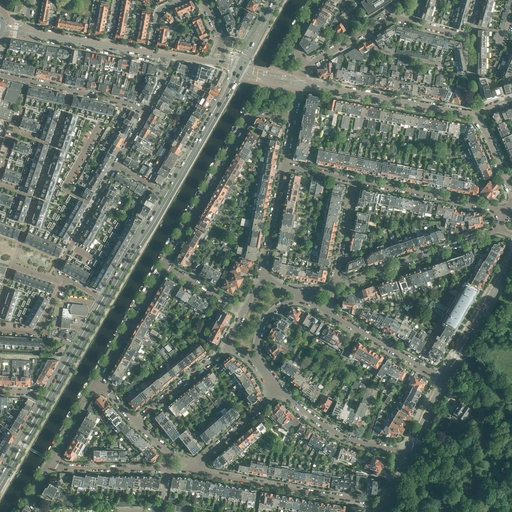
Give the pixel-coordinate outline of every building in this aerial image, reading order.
[(250,0),(246,8),(255,13),(259,4),(252,0),(251,0),(250,0)] [(332,0),(324,0),(323,2),(334,8),(335,6),(337,3),(332,0)] [(364,0),(360,3),(369,16),(391,2),(390,0),(364,0)] [(192,1),(187,3),(191,10),(192,13),(194,12),(193,9),(194,9),(195,8),(192,1)] [(323,2),(320,8),(331,13),(332,11),(334,8),(323,2)] [(187,3),(182,5),(186,13),(186,14),(187,15),(188,17),(189,16),(187,12),(190,10),(191,10),(187,3)] [(229,3),(218,7),(218,8),(219,7),(219,9),(219,10),(220,12),(221,12),(229,8),(228,6),(230,5),(229,3)] [(178,8),(177,8),(181,15),(186,13),(182,5),(178,8)] [(455,11),(457,12),(466,15),(467,9),(458,7),(457,6),(455,11)] [(177,7),(173,9),(176,17),(177,16),(179,16),(181,20),(183,20),(181,15),(177,8),(178,8),(177,7)] [(229,8),(221,12),(221,13),(221,14),(221,15),(222,15),(223,17),(231,14),(234,12),(232,7),(229,8)] [(335,23),(333,26),(354,10),(351,7),(350,8),(348,9),(345,12),(343,13),(338,18),(335,23)] [(320,8),(317,13),(328,19),(329,16),(331,14),(331,13),(320,8)] [(482,10),(481,15),(491,18),(493,13),(491,12),(482,10)] [(247,11),(245,16),(252,20),(253,19),(254,18),(255,17),(254,16),(255,15),(247,11)] [(454,17),(456,17),(464,20),(466,15),(457,12),(455,11),(454,17)] [(231,14),(223,17),(223,18),(224,21),(225,20),(226,22),(225,23),(234,19),(237,17),(235,12),(231,14)] [(317,13),(314,18),(325,25),(326,22),(328,19),(317,13)] [(353,13),(351,15),(357,23),(359,21),(353,13)] [(433,17),(431,16),(423,13),(421,18),(432,22),(433,17)] [(163,17),(169,23),(171,24),(173,22),(171,20),(172,19),(166,14),(163,17)] [(481,15),(479,20),(490,23),(491,18),(481,15)] [(245,16),(242,21),(249,25),(250,23),(251,23),(252,22),(252,21),(252,20),(245,16)] [(193,23),(191,24),(185,27),(186,28),(189,27),(192,25),(193,25),(201,21),(199,17),(195,18),(191,20),(193,23)] [(314,18),(311,23),(312,24),(311,24),(320,29),(321,30),(325,25),(314,18)] [(234,19),(225,23),(225,24),(227,28),(233,25),(234,26),(235,25),(234,23),(235,22),(234,19)] [(479,20),(478,25),(486,28),(488,28),(490,23),(479,20)] [(201,21),(193,25),(196,30),(203,26),(201,21)] [(239,27),(241,28),(241,27),(247,31),(250,27),(250,26),(249,25),(242,21),(239,25),(240,25),(239,27)] [(311,23),(308,29),(318,35),(325,39),(327,36),(319,32),(321,30),(320,29),(311,24),(312,24),(311,23)] [(337,27),(334,29),(337,34),(340,32),(341,33),(346,31),(341,23),(336,26),(337,27)] [(233,25),(227,28),(227,29),(226,29),(230,36),(237,38),(237,30),(236,30),(234,26),(233,25)] [(393,25),(385,30),(386,32),(389,37),(390,38),(389,38),(390,38),(390,37),(394,34),(393,25)] [(393,25),(394,34),(400,35),(400,36),(402,28),(393,25)] [(203,26),(196,30),(198,35),(205,31),(203,26)] [(237,30),(237,38),(243,39),(247,31),(241,27),(241,28),(239,31),(237,30)] [(308,29),(305,35),(315,40),(316,38),(324,42),(325,39),(318,35),(308,29)] [(410,41),(410,39),(413,30),(408,29),(405,38),(405,40),(410,41)] [(385,30),(380,33),(386,43),(391,40),(389,38),(390,38),(389,37),(386,32),(385,30)] [(205,31),(198,35),(200,39),(204,37),(208,35),(206,31),(205,31)] [(376,36),(373,37),(379,47),(381,46),(380,44),(385,41),(380,33),(375,35),(376,36)] [(303,38),(300,44),(303,48),(313,43),(314,40),(305,35),(303,38)] [(431,47),(436,48),(439,37),(434,36),(431,45),(431,47)] [(447,51),(447,49),(448,48),(447,48),(449,40),(444,38),(441,49),(447,51)] [(10,44),(9,49),(13,49),(13,51),(13,54),(15,55),(15,52),(16,50),(17,41),(15,40),(12,40),(11,44),(10,44)] [(447,49),(448,48),(453,49),(461,43),(449,40),(447,48),(448,48),(447,49)] [(204,41),(201,45),(208,49),(211,45),(206,43),(206,42),(204,41)] [(360,45),(361,46),(362,47),(365,52),(370,49),(370,48),(374,46),(371,41),(367,43),(366,42),(360,45)] [(303,48),(308,53),(319,47),(313,43),(303,48)] [(461,43),(453,49),(455,55),(454,55),(454,56),(455,55),(455,56),(463,54),(461,43)] [(39,45),(37,54),(43,55),(43,54),(45,55),(47,46),(42,45),(39,44),(39,45)] [(201,45),(199,48),(199,49),(206,53),(208,49),(201,45)] [(48,47),(46,56),(45,61),(47,62),(48,56),(52,57),(54,48),(53,48),(52,47),(50,47),(48,47)] [(357,47),(344,55),(345,56),(345,57),(348,56),(350,59),(362,61),(364,59),(364,57),(366,56),(364,52),(363,49),(362,50),(361,48),(359,50),(357,47)] [(511,47),(500,75),(506,95),(511,93),(511,47)] [(71,50),(71,51),(69,63),(76,64),(78,51),(71,50)] [(336,68),(334,79),(336,79),(336,80),(340,81),(340,80),(342,81),(342,82),(344,71),(345,69),(339,68),(340,65),(341,65),(342,58),(345,56),(344,55),(343,53),(337,57),(338,58),(337,64),(336,68)] [(369,75),(367,85),(370,86),(370,87),(372,87),(373,86),(374,86),(375,76),(376,74),(373,74),(375,64),(373,64),(374,59),(372,59),(371,64),(369,73),(369,75)] [(375,76),(374,86),(374,88),(376,88),(377,87),(380,88),(382,78),(384,67),(384,64),(385,62),(382,61),(381,65),(380,66),(379,75),(376,74),(375,76)] [(344,71),(342,82),(346,82),(346,81),(348,82),(351,70),(352,63),(348,62),(347,70),(345,69),(344,71)] [(365,65),(361,84),(363,85),(364,86),(366,86),(367,85),(369,75),(369,73),(367,73),(368,66),(367,66),(368,62),(365,62),(365,65)] [(37,69),(36,77),(37,77),(38,78),(39,77),(41,78),(44,65),(44,64),(41,63),(40,66),(41,67),(40,70),(39,69),(39,70),(37,69)] [(348,82),(351,82),(350,83),(354,84),(356,73),(357,71),(354,70),(355,64),(352,63),(351,70),(348,82)] [(148,64),(146,75),(145,77),(157,78),(157,72),(158,66),(148,64)] [(323,67),(324,69),(324,70),(318,70),(317,70),(316,71),(316,73),(317,74),(318,74),(318,77),(319,79),(322,78),(322,79),(325,78),(327,78),(327,79),(328,79),(329,80),(331,80),(332,79),(333,78),(334,79),(336,68),(333,64),(332,64),(326,64),(326,67),(323,67)] [(382,78),(380,88),(382,88),(383,89),(385,90),(386,89),(388,78),(388,77),(386,76),(387,67),(387,65),(384,64),(384,67),(382,78)] [(356,73),(354,84),(357,85),(359,84),(361,84),(365,65),(361,65),(359,74),(356,73)] [(462,74),(462,72),(462,71),(466,70),(465,65),(456,66),(457,73),(462,74)] [(190,80),(190,83),(204,91),(206,85),(208,78),(210,79),(213,73),(214,69),(207,68),(206,70),(204,70),(204,68),(198,67),(198,68),(198,69),(195,78),(195,79),(194,81),(190,80)] [(388,78),(386,89),(389,90),(390,89),(392,90),(394,80),(396,71),(397,67),(394,67),(394,69),(393,69),(392,71),(391,77),(388,77),(388,78)] [(214,69),(213,73),(210,79),(209,83),(213,84),(216,78),(220,71),(214,69)] [(401,81),(399,91),(400,91),(400,92),(402,93),(402,92),(405,92),(407,82),(409,74),(410,70),(406,70),(406,73),(405,73),(404,79),(401,79),(401,81)] [(424,96),(426,96),(427,98),(429,98),(430,97),(431,97),(433,85),(430,84),(431,75),(432,70),(430,70),(429,75),(424,96)] [(216,78),(213,84),(219,87),(226,73),(220,71),(216,78)] [(394,80),(392,90),(395,90),(396,91),(398,92),(399,91),(401,81),(401,79),(398,78),(400,72),(396,71),(394,80)] [(88,80),(86,89),(90,89),(92,81),(93,78),(94,73),(90,72),(90,74),(92,74),(90,81),(88,80)] [(96,82),(94,90),(98,91),(100,83),(102,77),(102,74),(98,73),(98,76),(99,76),(99,79),(98,82),(96,82)] [(407,82),(405,92),(408,93),(409,94),(410,94),(411,93),(412,93),(414,83),(414,81),(411,80),(412,74),(409,74),(407,82)] [(419,96),(421,96),(422,95),(424,96),(429,75),(425,74),(423,83),(420,83),(418,95),(419,96)] [(414,83),(412,93),(412,94),(413,95),(414,95),(415,94),(418,95),(422,76),(418,75),(417,81),(414,81),(414,83)] [(441,77),(437,98),(442,99),(443,99),(447,90),(448,88),(442,87),(444,78),(444,76),(441,75),(441,77)] [(433,85),(431,97),(431,98),(433,99),(434,98),(437,98),(441,77),(437,76),(435,85),(433,85)] [(144,85),(146,86),(147,86),(153,88),(154,88),(156,84),(157,78),(145,77),(144,85)] [(0,78),(0,86),(4,87),(4,88),(6,88),(8,89),(8,88),(20,92),(21,92),(22,87),(23,84),(23,83),(0,78)] [(113,86),(111,94),(115,95),(117,87),(118,84),(120,79),(117,78),(115,86),(114,86),(113,86)] [(479,78),(478,78),(477,78),(477,79),(477,80),(477,81),(478,82),(482,99),(481,99),(481,100),(481,101),(481,102),(482,102),(500,97),(501,97),(502,97),(503,97),(503,96),(502,90),(501,87),(489,90),(486,78),(479,78)] [(123,97),(127,82),(128,79),(126,79),(124,85),(122,85),(119,96),(123,97)] [(170,82),(167,87),(174,91),(174,90),(184,95),(187,89),(184,87),(180,86),(176,84),(170,82)] [(188,89),(192,92),(210,102),(213,96),(209,94),(205,91),(204,91),(190,83),(188,89)] [(206,85),(204,91),(205,91),(209,94),(213,96),(217,97),(221,88),(219,87),(213,84),(209,83),(207,86),(206,85)] [(129,90),(127,98),(131,99),(134,88),(135,86),(133,85),(131,91),(129,90)] [(140,87),(144,89),(152,93),(154,88),(153,88),(147,86),(146,86),(144,87),(140,85),(139,86),(140,87)] [(0,86),(0,98),(16,104),(20,92),(8,88),(8,89),(6,88),(4,88),(4,87),(0,86)] [(32,99),(35,88),(34,87),(32,87),(29,86),(26,98),(32,99)] [(143,90),(141,92),(149,97),(152,93),(144,89),(140,87),(139,88),(143,90)] [(167,87),(165,91),(172,95),(184,102),(187,98),(174,91),(167,87)] [(450,98),(453,92),(451,91),(452,90),(451,89),(448,88),(447,90),(443,99),(446,100),(448,101),(449,101),(450,98)] [(450,99),(449,101),(453,103),(454,103),(454,102),(459,104),(460,104),(462,100),(464,101),(466,96),(460,93),(461,91),(458,90),(455,89),(455,90),(454,91),(450,99)] [(184,96),(192,100),(206,108),(210,102),(192,92),(188,90),(184,96)] [(165,91),(162,96),(171,101),(172,101),(173,100),(170,98),(172,95),(165,91)] [(141,92),(139,96),(147,101),(149,97),(141,92)] [(306,99),(305,105),(311,106),(312,103),(318,104),(319,101),(319,98),(312,96),(312,95),(311,95),(309,94),(308,95),(308,96),(307,95),(307,99),(306,99)] [(136,97),(135,101),(137,101),(145,104),(146,103),(147,101),(139,96),(136,95),(136,97)] [(162,96),(160,100),(167,104),(169,105),(171,101),(162,96)] [(0,98),(0,105),(1,106),(1,107),(9,109),(10,105),(16,106),(17,104),(16,104),(0,98)] [(328,106),(327,110),(330,111),(330,113),(334,114),(334,111),(336,101),(335,100),(334,99),(332,100),(330,100),(330,103),(328,102),(328,106)] [(167,104),(160,100),(157,103),(171,112),(172,110),(169,108),(170,106),(169,105),(167,104)] [(192,100),(190,104),(204,112),(205,111),(206,111),(207,109),(206,108),(192,100)] [(334,111),(334,114),(331,125),(336,126),(338,114),(340,115),(343,102),(342,102),(342,101),(340,101),(339,102),(336,101),(334,111)] [(343,102),(340,115),(343,115),(341,127),(342,127),(341,130),(344,131),(344,128),(349,103),(347,103),(346,102),(344,102),(343,102)] [(171,112),(157,103),(155,107),(158,108),(157,108),(164,112),(165,110),(171,113),(172,112),(171,112)] [(304,110),(304,111),(315,113),(317,114),(318,110),(317,109),(318,104),(312,103),(311,106),(305,105),(305,107),(304,107),(303,110),(304,110)] [(349,103),(344,128),(344,131),(347,131),(347,128),(348,129),(350,117),(353,117),(356,105),(355,104),(354,104),(353,103),(352,104),(349,103)] [(192,108),(192,109),(202,115),(204,115),(204,114),(204,112),(190,104),(189,106),(192,108)] [(356,105),(353,117),(356,118),(353,129),(357,130),(358,128),(358,126),(362,106),(359,105),(359,104),(357,104),(356,105)] [(0,117),(6,119),(11,121),(14,111),(9,109),(1,107),(1,106),(0,105),(0,117)] [(193,113),(192,115),(199,120),(202,115),(192,109),(188,106),(186,109),(193,113)] [(362,127),(363,119),(366,120),(368,107),(362,106),(358,126),(362,127)] [(368,107),(366,120),(368,120),(367,128),(371,129),(375,108),(368,107)] [(155,108),(152,113),(161,118),(162,118),(163,119),(166,114),(164,114),(157,109),(155,108)] [(375,108),(371,129),(370,131),(374,131),(374,129),(376,121),(379,122),(381,110),(375,108)] [(139,115),(128,109),(127,111),(130,113),(128,115),(136,120),(139,115)] [(381,110),(379,122),(381,122),(379,131),(383,132),(387,111),(384,110),(384,109),(382,109),(381,110)] [(50,110),(49,115),(58,118),(59,113),(50,110)] [(387,111),(383,132),(387,133),(388,124),(391,124),(393,112),(393,111),(391,110),(390,111),(387,111)] [(303,117),(303,118),(309,119),(308,122),(314,123),(315,117),(316,118),(317,114),(315,113),(304,111),(304,112),(303,112),(302,114),(303,116),(303,117)] [(393,112),(391,124),(394,125),(392,133),(396,133),(400,113),(393,112)] [(79,117),(69,113),(67,118),(78,122),(79,117)] [(136,120),(128,115),(127,117),(121,113),(120,115),(119,115),(134,124),(136,120)] [(152,113),(150,117),(160,123),(163,124),(164,122),(163,121),(161,120),(161,118),(152,113)] [(400,113),(396,133),(400,134),(401,126),(404,127),(406,114),(405,113),(403,113),(403,114),(400,113)] [(492,116),(496,125),(502,123),(498,113),(493,114),(492,116)] [(406,114),(404,127),(406,127),(405,135),(409,136),(410,126),(411,126),(413,116),(406,114)] [(134,124),(119,115),(118,117),(122,119),(121,122),(124,123),(132,128),(134,124)] [(192,115),(189,120),(197,125),(197,124),(199,120),(192,115)] [(25,129),(29,117),(23,116),(20,127),(25,129)] [(411,126),(410,126),(409,136),(412,137),(414,129),(416,129),(419,117),(413,116),(411,126)] [(419,117),(416,129),(419,130),(418,138),(421,138),(423,128),(425,118),(422,117),(422,116),(420,116),(419,117)] [(0,152),(11,121),(6,119),(0,117),(0,152)] [(30,131),(34,120),(33,120),(33,121),(28,120),(29,118),(29,117),(25,129),(30,130),(30,131)] [(78,122),(67,118),(65,123),(75,127),(77,122),(78,122)] [(302,123),(301,127),(312,129),(314,129),(315,125),(314,125),(314,123),(308,122),(309,119),(303,118),(302,123)] [(423,128),(421,138),(425,139),(426,131),(429,132),(429,131),(429,129),(432,119),(425,118),(423,128)] [(429,129),(429,131),(432,132),(430,141),(434,142),(438,120),(435,120),(434,119),(433,118),(432,119),(429,129)] [(187,122),(186,125),(194,129),(197,125),(189,120),(187,119),(186,121),(187,122)] [(256,128),(257,128),(263,130),(267,121),(262,119),(261,120),(259,119),(256,120),(255,122),(254,123),(254,124),(256,125),(255,127),(256,128)] [(35,132),(39,122),(34,120),(30,131),(35,132)] [(148,120),(146,124),(155,129),(156,130),(159,131),(160,129),(155,126),(155,125),(148,120)] [(438,120),(434,142),(437,142),(439,133),(441,133),(441,134),(442,134),(444,121),(438,120)] [(267,121),(263,130),(261,136),(264,137),(267,131),(270,132),(273,123),(273,122),(271,121),(269,122),(267,121)] [(444,121),(442,134),(447,135),(450,122),(447,122),(447,121),(445,121),(444,121)] [(450,122),(447,135),(451,135),(451,134),(453,134),(453,136),(456,123),(455,124),(453,123),(453,122),(450,122)] [(502,123),(496,125),(499,131),(505,129),(505,128),(507,128),(505,122),(502,123)] [(74,132),(75,127),(65,123),(65,124),(64,128),(74,132)] [(120,124),(118,126),(129,132),(132,128),(124,123),(123,125),(120,124)] [(273,123),(270,132),(270,133),(273,135),(275,136),(279,126),(278,126),(279,126),(276,125),(276,124),(274,123),(274,124),(273,123)] [(53,132),(55,128),(44,124),(43,129),(53,133),(53,132)] [(146,124),(144,127),(152,132),(152,131),(153,132),(155,129),(146,124)] [(193,130),(186,126),(183,124),(180,129),(181,130),(191,136),(192,135),(193,134),(192,133),(193,130)] [(460,132),(464,133),(465,137),(475,133),(474,132),(475,131),(475,130),(473,130),(472,126),(470,125),(467,126),(466,125),(465,125),(464,125),(461,125),(460,132)] [(118,126),(117,128),(120,129),(119,131),(127,136),(129,132),(118,126)] [(152,132),(144,127),(142,131),(155,138),(157,136),(154,135),(155,133),(154,133),(152,132)] [(301,127),(300,131),(299,133),(300,133),(306,134),(305,138),(311,139),(312,133),(313,133),(314,129),(312,129),(301,127)] [(505,129),(499,131),(500,133),(499,135),(500,137),(501,137),(504,136),(510,134),(507,128),(505,128),(505,129)] [(51,137),(53,133),(43,129),(41,134),(51,137)] [(179,132),(177,134),(188,141),(191,136),(181,130),(180,129),(179,132)] [(115,132),(114,134),(125,140),(127,136),(119,131),(118,133),(115,132)] [(148,139),(149,137),(154,140),(155,138),(142,131),(140,134),(148,139)] [(250,131),(247,136),(256,141),(259,136),(250,131)] [(69,141),(71,136),(62,133),(60,138),(71,141),(69,141)] [(188,141),(177,134),(177,135),(175,134),(174,137),(167,133),(166,135),(185,146),(188,141)] [(299,138),(298,143),(299,143),(311,145),(311,141),(310,141),(311,139),(305,138),(306,134),(300,133),(299,136),(298,138),(299,138)] [(465,137),(463,138),(465,143),(477,138),(476,137),(477,135),(476,133),(475,133),(465,137)] [(51,138),(51,137),(41,134),(42,135),(40,139),(50,142),(51,138)] [(114,134),(111,138),(122,144),(125,140),(114,134)] [(140,134),(138,138),(149,144),(150,143),(149,142),(150,141),(147,140),(148,139),(140,134)] [(502,142),(503,144),(504,145),(511,141),(511,134),(511,135),(504,137),(502,139),(502,141),(502,142)] [(185,146),(166,135),(163,140),(171,145),(172,146),(182,151),(185,146)] [(247,136),(244,141),(253,146),(256,141),(247,136)] [(71,141),(60,138),(58,143),(70,147),(70,146),(71,141)] [(122,144),(111,138),(109,142),(112,144),(120,149),(122,144)] [(477,138),(465,143),(468,149),(479,144),(479,142),(479,141),(479,139),(477,139),(477,138)] [(17,153),(21,142),(15,140),(12,151),(17,153)] [(108,142),(106,141),(105,143),(111,146),(109,148),(118,153),(120,149),(112,144),(108,142)] [(146,148),(146,147),(144,146),(136,141),(134,145),(148,152),(150,154),(152,152),(146,148)] [(244,141),(241,145),(250,151),(253,146),(244,141)] [(22,154),(26,144),(21,142),(17,153),(22,154)] [(48,146),(39,143),(38,148),(47,151),(48,146)] [(70,147),(58,143),(59,143),(57,148),(68,152),(70,147)] [(298,143),(296,149),(303,150),(302,153),(308,154),(309,149),(310,149),(311,145),(299,143),(298,143)] [(27,156),(31,145),(26,144),(22,154),(27,156)] [(481,148),(482,147),(481,145),(480,144),(479,144),(468,149),(469,153),(465,154),(466,157),(482,150),(481,148)] [(134,145),(132,148),(140,152),(141,151),(147,154),(148,152),(134,145)] [(158,149),(176,160),(179,156),(170,151),(160,145),(158,149)] [(241,145),(239,150),(247,156),(250,151),(241,145)] [(170,150),(170,151),(179,156),(182,151),(172,146),(171,148),(168,147),(167,149),(170,150)] [(103,150),(115,157),(118,153),(109,148),(108,150),(103,147),(102,149),(103,150)] [(66,158),(68,153),(56,149),(55,154),(54,154),(66,158)] [(165,159),(174,164),(176,160),(158,149),(156,152),(155,154),(165,159)] [(296,149),(295,154),(295,158),(296,159),(296,160),(298,161),(299,160),(299,159),(305,161),(306,159),(307,159),(307,157),(306,156),(307,154),(302,153),(303,150),(296,149)] [(317,160),(316,162),(316,163),(318,163),(318,164),(323,165),(323,164),(325,152),(326,150),(319,149),(318,150),(317,158),(316,160),(317,160)] [(115,157),(103,150),(102,152),(104,153),(103,155),(105,156),(113,161),(115,157)] [(239,150),(235,156),(244,161),(247,156),(239,150)] [(325,152),(323,164),(325,165),(325,166),(328,166),(329,165),(332,153),(332,151),(326,150),(325,152)] [(484,152),(483,150),(482,150),(470,155),(473,160),(484,156),(483,153),(484,152)] [(265,153),(265,157),(276,159),(278,153),(268,151),(267,151),(267,153),(265,153)] [(332,153),(329,165),(331,166),(332,167),(334,168),(335,167),(336,167),(338,154),(339,153),(332,151),(332,153)] [(44,160),(45,156),(35,152),(33,157),(44,161),(44,160)] [(128,157),(127,156),(124,162),(124,164),(127,166),(132,158),(135,154),(133,153),(130,157),(129,157),(128,157)] [(336,167),(337,167),(337,168),(342,169),(342,168),(345,154),(339,153),(338,154),(336,167)] [(64,163),(66,158),(54,154),(53,159),(64,163)] [(113,161),(105,156),(101,154),(99,158),(102,160),(111,165),(113,161)] [(171,169),(174,164),(165,159),(155,154),(153,158),(171,169)] [(345,154),(342,168),(344,169),(345,170),(347,170),(348,169),(351,157),(351,155),(345,154)] [(383,163),(380,176),(381,177),(384,177),(385,177),(387,177),(389,165),(392,155),(389,154),(387,163),(383,162),(383,164),(383,163)] [(132,158),(127,166),(131,168),(138,157),(136,155),(134,160),(132,159),(132,158)] [(135,170),(140,163),(139,163),(141,161),(139,160),(141,156),(139,155),(138,157),(131,168),(135,170)] [(351,157),(348,169),(350,170),(351,171),(354,171),(355,171),(357,158),(358,157),(351,155),(351,157)] [(234,158),(233,161),(241,166),(244,161),(235,156),(234,158)] [(484,156),(473,160),(473,161),(476,166),(487,161),(486,159),(486,158),(486,156),(484,156)] [(42,166),(44,161),(33,157),(34,158),(33,162),(32,162),(42,166)] [(276,159),(265,157),(263,162),(265,163),(270,164),(275,165),(276,159)] [(357,158),(355,171),(357,171),(357,172),(360,173),(361,172),(364,158),(358,157),(357,158)] [(364,158),(361,172),(363,172),(364,174),(366,174),(368,173),(370,159),(364,158)] [(64,163),(53,159),(53,160),(52,164),(51,164),(62,168),(64,163)] [(140,163),(135,170),(139,173),(145,162),(146,160),(144,159),(141,164),(140,163)] [(370,159),(368,173),(369,174),(369,175),(374,175),(376,162),(377,160),(370,159)] [(111,165),(102,160),(102,162),(98,160),(97,162),(108,169),(109,169),(111,165)] [(376,162),(374,175),(374,174),(376,175),(377,176),(379,177),(380,176),(383,163),(383,162),(377,160),(376,162)] [(100,164),(95,161),(94,163),(99,166),(98,168),(106,173),(108,169),(100,164)] [(171,169),(157,161),(155,165),(169,173),(171,169)] [(233,161),(230,166),(238,171),(240,172),(243,167),(233,161)] [(487,161),(476,166),(478,173),(480,172),(489,168),(488,166),(489,164),(488,162),(487,162),(487,161)] [(40,170),(42,166),(32,162),(30,167),(40,170)] [(145,162),(139,173),(143,175),(148,165),(146,164),(147,163),(145,162)] [(261,168),(264,169),(274,171),(275,168),(276,168),(276,166),(275,165),(270,164),(262,162),(261,168)] [(148,165),(143,175),(147,177),(153,168),(154,166),(152,165),(150,163),(148,165)] [(389,165),(387,177),(388,178),(391,179),(392,178),(394,178),(397,166),(397,165),(390,163),(389,165)] [(61,173),(62,168),(51,164),(50,169),(61,173)] [(152,170),(154,171),(155,171),(166,178),(169,173),(155,165),(152,170)] [(397,166),(394,178),(394,179),(395,180),(397,180),(399,179),(400,180),(403,168),(403,166),(397,165),(397,166)] [(424,172),(421,184),(422,184),(422,185),(425,186),(426,185),(428,185),(430,173),(432,166),(429,165),(428,171),(424,170),(424,172)] [(230,166),(227,171),(232,174),(235,176),(238,171),(230,166)] [(403,168),(400,180),(401,180),(401,181),(405,182),(406,181),(408,181),(410,167),(403,166),(403,168)] [(39,175),(40,170),(30,167),(31,168),(29,172),(39,175)] [(410,167),(408,181),(409,182),(411,183),(412,182),(414,182),(416,170),(417,169),(410,167)] [(7,181),(11,170),(6,168),(2,180),(7,181)] [(94,169),(93,171),(104,177),(106,173),(98,168),(97,170),(94,169)] [(260,174),(263,175),(273,177),(273,176),(274,176),(275,174),(274,173),(274,171),(264,169),(261,168),(260,174)] [(479,182),(489,178),(493,176),(491,171),(491,170),(490,168),(489,168),(480,172),(482,177),(476,179),(479,182)] [(61,173),(50,169),(48,174),(59,177),(57,177),(59,172),(61,173)] [(416,170),(414,182),(415,183),(415,184),(418,184),(419,184),(421,184),(424,172),(424,170),(417,169),(416,170)] [(13,183),(16,171),(11,170),(7,181),(8,181),(13,183)] [(18,185),(22,173),(16,171),(13,183),(18,185)] [(104,177),(93,171),(91,172),(94,174),(93,176),(101,181),(104,177)] [(155,171),(153,175),(164,182),(164,181),(165,181),(166,180),(165,179),(166,178),(155,171)] [(227,171),(224,176),(233,181),(234,182),(238,184),(239,183),(235,181),(235,180),(234,179),(236,176),(235,176),(232,174),(227,171)] [(430,173),(428,185),(428,186),(433,187),(433,186),(435,187),(437,175),(438,173),(431,171),(430,173)] [(117,173),(114,180),(116,181),(115,183),(117,185),(122,175),(119,173),(117,173)] [(437,175),(435,187),(436,188),(438,188),(440,188),(442,188),(445,174),(438,173),(437,175)] [(57,182),(59,177),(48,174),(47,178),(47,179),(57,182)] [(87,178),(99,185),(101,181),(93,176),(92,178),(86,174),(85,177),(87,178)] [(445,174),(442,188),(441,189),(446,190),(446,189),(449,190),(449,187),(451,175),(445,174)] [(122,184),(126,177),(122,175),(117,185),(119,186),(120,183),(122,184)] [(153,175),(151,179),(162,186),(164,182),(153,175)] [(263,175),(262,181),(267,182),(272,183),(272,182),(273,181),(273,180),(272,180),(273,177),(263,175)] [(291,175),(290,182),(300,184),(310,186),(310,184),(302,182),(303,179),(303,178),(294,176),(293,175),(292,175),(291,175)] [(451,191),(452,190),(455,191),(458,178),(458,177),(451,175),(449,187),(449,190),(450,190),(450,191),(451,191)] [(35,185),(37,180),(26,176),(25,181),(36,185),(35,185)] [(222,179),(221,182),(229,187),(232,188),(235,190),(237,188),(231,184),(233,181),(224,176),(223,177),(222,178),(222,179)] [(126,177),(122,184),(124,185),(121,191),(123,192),(126,187),(130,179),(126,177)] [(99,185),(87,178),(86,180),(87,181),(86,183),(89,184),(97,189),(99,185)] [(456,191),(456,192),(458,192),(459,192),(462,192),(465,179),(458,178),(455,191),(456,191)] [(489,181),(485,186),(496,195),(499,191),(497,190),(499,188),(495,184),(496,182),(491,178),(488,179),(490,180),(489,181)] [(55,187),(57,182),(57,183),(57,182),(47,179),(45,183),(55,187)] [(130,179),(126,187),(123,192),(125,193),(128,188),(130,189),(134,181),(130,179)] [(465,179),(462,192),(463,193),(465,194),(466,193),(468,194),(471,181),(471,180),(465,179)] [(310,186),(309,190),(309,192),(315,193),(315,192),(317,181),(316,180),(315,180),(314,180),(311,180),(311,182),(310,186)] [(479,189),(480,183),(477,180),(475,182),(474,182),(474,181),(472,180),(471,181),(468,194),(469,194),(471,195),(472,194),(475,195),(476,194),(476,192),(477,193),(478,189),(479,189)] [(34,190),(36,185),(25,181),(24,181),(25,182),(23,186),(34,190)] [(134,181),(130,189),(132,190),(130,193),(129,196),(130,197),(134,191),(136,187),(138,184),(134,181)] [(258,186),(258,187),(270,189),(272,183),(267,182),(262,181),(261,185),(259,184),(258,184),(255,183),(254,186),(257,186),(258,186)] [(315,192),(315,193),(315,194),(321,195),(321,194),(322,192),(323,189),(324,183),(324,182),(323,181),(320,181),(317,181),(315,192)] [(218,186),(218,187),(226,192),(229,193),(232,188),(229,187),(221,182),(219,184),(218,185),(218,186)] [(289,186),(289,188),(298,190),(299,188),(301,188),(302,184),(300,184),(290,182),(289,183),(288,185),(289,186)] [(479,191),(480,192),(489,200),(491,197),(493,199),(496,195),(485,186),(481,182),(479,191)] [(54,192),(55,187),(45,183),(43,188),(54,192)] [(80,184),(80,185),(95,193),(97,189),(89,184),(86,183),(85,185),(83,183),(81,185),(80,184)] [(139,184),(134,192),(136,193),(134,197),(136,198),(142,186),(139,184)] [(331,185),(330,190),(343,193),(343,191),(344,190),(345,188),(344,186),(331,184),(331,185)] [(80,185),(79,186),(85,190),(84,192),(92,197),(95,193),(80,185)] [(111,185),(109,189),(119,195),(120,193),(124,195),(125,193),(123,192),(121,191),(118,189),(116,188),(111,185)] [(34,190),(23,186),(22,191),(32,195),(34,190)] [(142,186),(136,198),(135,199),(136,200),(140,195),(141,196),(142,194),(146,188),(142,186)] [(218,187),(215,192),(223,197),(224,197),(226,198),(229,193),(226,192),(218,187)] [(269,196),(270,192),(271,192),(271,191),(270,190),(270,189),(258,187),(257,193),(269,196)] [(53,197),(54,192),(43,188),(43,189),(42,193),(53,197)] [(149,195),(151,191),(146,188),(142,194),(141,196),(141,197),(143,198),(145,195),(148,197),(149,195)] [(288,192),(287,194),(299,197),(300,194),(298,194),(298,190),(289,188),(288,189),(287,191),(288,192)] [(109,189),(106,192),(119,200),(120,198),(118,196),(119,195),(109,189)] [(359,197),(358,202),(358,206),(359,206),(360,207),(359,212),(361,213),(363,207),(363,205),(364,203),(364,202),(364,201),(366,191),(365,189),(363,189),(361,190),(360,197),(359,197)] [(330,190),(329,196),(341,199),(343,198),(343,196),(342,195),(343,193),(330,190)] [(364,203),(363,205),(366,205),(366,204),(369,205),(370,202),(372,192),(371,191),(369,190),(368,191),(366,191),(364,201),(364,202),(364,203)] [(92,197),(84,192),(83,194),(78,191),(76,193),(79,194),(79,195),(90,201),(92,197)] [(151,191),(149,195),(150,195),(149,196),(157,201),(159,198),(158,196),(151,191)] [(370,202),(369,205),(369,206),(372,206),(372,205),(375,206),(376,203),(378,193),(377,192),(375,191),(374,192),(372,192),(370,202)] [(119,200),(106,192),(104,196),(115,202),(116,200),(118,201),(119,200)] [(213,195),(212,197),(220,202),(222,203),(225,198),(223,197),(215,192),(214,193),(213,193),(213,194),(213,195)] [(53,197),(42,193),(42,194),(41,193),(41,195),(40,198),(51,202),(53,197)] [(269,198),(269,197),(269,196),(257,193),(256,199),(257,199),(268,201),(268,199),(269,198)] [(376,203),(375,206),(375,207),(378,207),(379,206),(381,207),(384,194),(383,193),(381,193),(380,194),(378,193),(376,203)] [(4,207),(8,196),(3,194),(0,203),(0,204),(4,206),(4,207)] [(384,194),(381,207),(381,208),(384,209),(385,208),(387,209),(388,207),(388,206),(390,196),(389,194),(387,194),(386,195),(384,194)] [(31,198),(22,195),(20,200),(29,203),(31,198)] [(146,200),(155,205),(157,201),(149,196),(150,195),(149,195),(148,197),(146,200)] [(14,198),(8,196),(4,207),(10,209),(14,198)] [(104,196),(102,199),(116,207),(117,205),(114,203),(115,202),(104,196)] [(329,196),(327,202),(340,205),(342,204),(342,202),(341,201),(341,199),(329,196)] [(388,206),(388,207),(387,209),(386,212),(389,213),(390,208),(390,206),(394,207),(396,197),(390,196),(388,206)] [(396,197),(394,207),(398,208),(397,209),(400,210),(402,198),(400,198),(400,197),(397,196),(397,197),(396,197)] [(155,205),(147,200),(146,202),(142,200),(143,198),(141,197),(138,201),(140,202),(141,203),(152,209),(155,205)] [(219,208),(220,210),(223,204),(222,203),(212,197),(212,198),(211,200),(209,200),(209,202),(209,203),(218,208),(219,208)] [(400,210),(402,210),(402,209),(406,209),(408,199),(402,198),(400,210)] [(85,209),(87,205),(77,199),(74,203),(85,209)] [(116,207),(102,199),(100,203),(108,207),(111,209),(112,207),(115,209),(116,207)] [(256,203),(255,205),(267,208),(267,205),(268,204),(268,203),(268,202),(268,201),(257,199),(256,199),(255,203),(256,203)] [(408,199),(406,209),(410,210),(410,212),(412,212),(414,200),(412,200),(412,199),(409,199),(408,199)] [(39,200),(38,205),(49,209),(51,204),(39,200)] [(285,206),(297,209),(298,205),(297,204),(297,202),(296,202),(286,200),(285,203),(284,206),(285,206)] [(414,200),(412,212),(413,212),(414,213),(418,214),(421,202),(414,200)] [(421,202),(418,214),(422,215),(424,215),(427,203),(424,202),(423,201),(422,201),(421,202)] [(152,209),(141,203),(139,205),(135,203),(134,202),(133,203),(133,204),(149,214),(152,209)] [(327,202),(326,208),(339,211),(340,210),(341,208),(340,207),(340,205),(327,202)] [(427,203),(424,215),(429,216),(429,214),(431,214),(432,209),(433,204),(431,204),(430,203),(428,202),(427,203)] [(85,209),(74,203),(72,208),(82,214),(85,209)] [(107,209),(108,207),(100,203),(98,206),(109,213),(110,211),(107,209)] [(206,208),(215,213),(216,210),(217,211),(219,209),(218,208),(209,203),(208,205),(206,205),(205,207),(206,208)] [(134,211),(145,218),(147,217),(149,214),(133,204),(132,204),(131,207),(134,209),(135,208),(137,209),(136,212),(134,211)] [(432,209),(436,210),(435,215),(443,216),(445,208),(445,207),(444,207),(444,205),(442,205),(441,206),(433,204),(432,209)] [(26,213),(28,208),(17,205),(16,210),(26,213)] [(47,214),(49,209),(38,205),(37,205),(38,205),(36,210),(47,214)] [(247,207),(247,210),(265,214),(266,211),(267,210),(267,209),(266,208),(267,208),(255,205),(255,206),(254,205),(254,209),(247,207)] [(284,212),(283,212),(296,215),(296,211),(295,211),(296,209),(297,209),(285,206),(284,209),(283,209),(283,212),(284,212)] [(445,208),(443,216),(443,218),(446,218),(444,228),(448,229),(449,222),(450,219),(452,209),(450,209),(449,208),(449,207),(448,207),(447,207),(445,207),(445,208)] [(82,214),(72,208),(69,212),(79,218),(82,214)] [(203,213),(203,214),(212,219),(213,216),(214,216),(216,214),(215,213),(206,208),(204,211),(203,211),(202,212),(203,213)] [(325,214),(338,217),(339,217),(340,213),(339,213),(339,211),(326,208),(325,214)] [(450,219),(449,222),(452,223),(450,231),(451,232),(451,233),(452,237),(456,236),(454,231),(456,224),(456,223),(458,212),(456,211),(455,210),(452,209),(450,219)] [(24,218),(26,213),(16,210),(17,210),(15,215),(24,218)] [(47,214),(36,210),(35,212),(34,214),(35,214),(34,214),(34,215),(46,219),(47,214)] [(104,214),(97,210),(94,215),(94,214),(94,215),(105,221),(103,219),(105,215),(104,214)] [(265,214),(247,210),(247,212),(253,214),(252,217),(264,220),(264,219),(265,219),(265,217),(265,216),(265,214)] [(134,211),(132,216),(143,222),(145,218),(134,211)] [(79,218),(69,212),(69,213),(67,217),(77,223),(77,222),(79,218)] [(283,216),(282,219),(294,221),(296,215),(283,212),(283,213),(283,214),(282,216),(283,216)] [(356,216),(356,218),(369,221),(370,215),(367,214),(368,214),(367,214),(359,212),(359,213),(356,212),(355,216),(356,216)] [(458,212),(456,223),(460,224),(460,226),(461,226),(463,233),(467,232),(466,229),(463,221),(465,213),(465,214),(464,214),(462,214),(462,213),(458,212)] [(472,213),(465,213),(463,221),(483,220),(482,218),(484,217),(483,215),(482,214),(481,214),(479,214),(476,214),(476,213),(474,213),(474,212),(472,213)] [(200,219),(208,224),(210,221),(211,222),(212,219),(203,214),(201,216),(200,216),(199,218),(200,219)] [(325,214),(324,221),(337,223),(338,222),(338,220),(337,219),(338,217),(325,214)] [(23,223),(24,218),(15,215),(13,220),(23,223)] [(46,219),(34,215),(33,219),(44,223),(45,219),(46,219)] [(105,221),(94,215),(91,219),(103,225),(102,225),(105,221)] [(143,222),(132,216),(131,218),(133,219),(132,222),(138,226),(139,226),(141,226),(143,222)] [(77,223),(67,217),(65,221),(75,227),(77,223)] [(242,218),(241,221),(263,226),(263,224),(265,223),(265,221),(264,220),(252,217),(251,220),(242,218)] [(355,222),(355,224),(367,227),(369,221),(356,218),(355,219),(354,221),(355,222)] [(44,223),(33,219),(33,220),(31,225),(42,228),(44,223)] [(103,225),(91,219),(92,220),(90,224),(100,230),(103,225)] [(138,226),(132,222),(127,219),(125,224),(135,230),(138,226)] [(198,222),(197,224),(206,229),(209,231),(212,226),(209,224),(208,224),(200,219),(199,220),(198,220),(198,221),(198,222)] [(282,219),(281,225),(293,228),(294,221),(282,219)] [(483,220),(463,221),(466,229),(468,229),(472,228),(473,229),(475,229),(475,228),(477,228),(477,227),(479,227),(480,226),(483,226),(484,225),(484,223),(483,222),(483,220)] [(75,227),(65,221),(62,226),(62,225),(61,225),(72,232),(72,231),(74,227),(75,227)] [(241,221),(241,223),(240,225),(250,227),(249,230),(262,232),(263,231),(263,229),(262,228),(263,226),(241,221)] [(324,221),(323,227),(335,229),(337,228),(337,226),(336,225),(337,223),(324,221)] [(7,236),(10,225),(5,224),(6,223),(5,223),(2,234),(7,236)] [(100,230),(90,224),(89,224),(88,226),(89,226),(87,228),(98,234),(100,230)] [(135,230),(125,224),(125,225),(127,226),(124,230),(123,229),(133,235),(135,230)] [(197,224),(194,228),(207,235),(209,231),(206,229),(197,224)] [(367,227),(355,224),(354,225),(353,227),(354,228),(354,230),(355,230),(364,232),(366,233),(367,227)] [(12,238),(15,228),(10,226),(11,225),(10,225),(7,236),(12,238)] [(72,232),(61,225),(59,230),(70,236),(72,232)] [(280,227),(280,228),(279,230),(280,230),(280,231),(292,234),(293,228),(281,225),(280,227)] [(323,227),(321,233),(334,235),(335,234),(336,232),(335,231),(335,229),(323,227)] [(17,240),(21,229),(15,228),(12,238),(14,239),(15,239),(16,240),(17,240)] [(98,234),(87,228),(86,231),(85,231),(84,232),(85,233),(95,239),(98,234)] [(192,233),(191,234),(200,239),(204,241),(207,235),(194,228),(193,231),(192,231),(192,232),(192,233)] [(133,235),(123,229),(120,234),(130,240),(130,239),(132,235),(133,235)] [(428,231),(429,234),(433,243),(439,241),(435,232),(434,229),(428,231)] [(70,236),(59,230),(56,235),(67,241),(68,238),(69,238),(70,236),(69,236),(70,236)] [(250,230),(249,236),(254,237),(254,239),(256,239),(256,241),(261,241),(261,238),(260,238),(261,236),(262,236),(262,233),(261,233),(262,232),(249,230),(250,230)] [(441,230),(435,232),(439,241),(440,242),(442,241),(442,240),(444,239),(443,236),(444,236),(441,230)] [(279,232),(278,233),(279,234),(278,237),(291,240),(291,239),(294,240),(295,234),(293,234),(292,234),(280,231),(279,232)] [(29,245),(34,234),(29,232),(24,242),(24,243),(25,243),(26,244),(27,244),(29,245)] [(352,237),(352,238),(362,240),(365,241),(366,239),(367,235),(366,235),(363,234),(353,232),(353,234),(352,235),(352,236),(352,237)] [(95,239),(85,233),(82,237),(81,237),(92,243),(95,239)] [(321,233),(320,239),(333,241),(334,240),(335,239),(334,237),(334,235),(321,233)] [(34,247),(39,236),(34,234),(29,245),(34,247)] [(130,240),(120,234),(121,235),(119,240),(127,244),(130,240)] [(191,234),(188,239),(197,244),(200,239),(191,234)] [(378,236),(369,234),(368,237),(371,237),(370,242),(372,242),(378,236)] [(429,234),(423,236),(427,245),(429,245),(429,244),(433,243),(429,234)] [(420,235),(417,236),(420,247),(422,246),(423,247),(427,245),(423,236),(420,236),(420,235)] [(39,249),(44,238),(43,238),(43,239),(39,237),(39,236),(34,247),(39,249)] [(254,237),(249,236),(248,242),(250,242),(250,246),(259,248),(260,247),(260,244),(259,244),(260,242),(261,241),(256,241),(256,239),(254,239),(254,237)] [(414,239),(411,240),(415,249),(419,248),(419,247),(420,247),(417,236),(413,237),(414,239)] [(92,243),(81,237),(79,242),(89,248),(92,243)] [(278,237),(277,243),(289,246),(291,240),(278,237)] [(43,251),(48,240),(44,238),(39,249),(43,251)] [(351,244),(351,245),(360,246),(362,240),(352,238),(351,241),(350,241),(350,243),(351,244)] [(408,241),(407,238),(405,239),(409,251),(415,249),(411,240),(408,241)] [(186,243),(186,244),(194,249),(197,244),(188,239),(187,241),(186,241),(186,243)] [(320,239),(319,245),(332,247),(333,247),(333,244),(333,243),(333,241),(320,239)] [(405,239),(402,240),(399,241),(399,243),(399,244),(403,253),(409,251),(405,239)] [(48,253),(53,242),(48,240),(43,251),(48,253)] [(127,244),(119,240),(116,244),(114,243),(125,249),(127,244)] [(395,241),(392,242),(397,256),(399,255),(400,255),(402,255),(403,253),(399,244),(399,243),(399,241),(395,242),(395,241)] [(53,255),(58,244),(53,242),(48,253),(53,255)] [(387,246),(386,246),(390,258),(391,257),(392,258),(394,257),(397,256),(392,242),(389,243),(390,244),(386,246),(387,246)] [(492,246),(490,249),(500,255),(501,254),(503,252),(502,250),(504,248),(505,245),(505,244),(505,243),(502,242),(501,242),(500,244),(498,243),(497,244),(496,245),(495,244),(494,244),(492,247),(492,246)] [(125,249),(114,243),(111,248),(122,254),(124,249),(125,249)] [(276,249),(281,250),(284,251),(285,251),(286,251),(288,252),(289,246),(277,243),(277,246),(276,246),(275,248),(276,249)] [(58,258),(63,247),(58,244),(53,255),(55,257),(56,257),(57,258),(57,257),(58,258)] [(184,247),(183,249),(191,254),(197,258),(198,256),(197,255),(197,254),(195,253),(194,253),(192,252),(194,249),(186,244),(185,245),(184,246),(184,247)] [(238,246),(237,250),(256,254),(257,251),(258,251),(259,248),(250,246),(248,245),(248,246),(246,245),(245,248),(238,246)] [(319,245),(318,251),(330,254),(332,253),(332,251),(331,249),(332,247),(319,245)] [(383,245),(380,246),(384,260),(386,259),(388,260),(390,259),(390,258),(386,246),(383,247),(383,245)] [(374,249),(374,252),(378,262),(379,262),(381,262),(382,261),(384,260),(380,246),(377,247),(377,248),(374,249)] [(122,254),(111,248),(112,248),(109,253),(119,258),(120,258),(121,256),(120,256),(122,254)] [(484,254),(487,255),(496,260),(498,260),(499,258),(499,257),(500,255),(490,249),(488,248),(484,254)] [(180,253),(180,254),(182,255),(188,259),(191,254),(183,249),(181,252),(180,252),(180,253)] [(365,259),(366,262),(367,262),(368,265),(374,263),(375,264),(378,263),(377,262),(378,262),(374,252),(373,249),(369,251),(370,253),(365,259)] [(256,254),(237,250),(236,253),(244,255),(243,258),(244,258),(243,258),(245,258),(253,260),(255,260),(256,260),(256,257),(256,256),(256,254)] [(317,253),(317,257),(319,257),(329,260),(331,259),(331,257),(330,255),(330,254),(318,251),(317,253)] [(116,263),(119,258),(109,253),(107,257),(106,257),(117,263),(116,263)] [(466,255),(462,256),(465,265),(465,266),(470,265),(469,264),(471,263),(467,253),(465,254),(466,255)] [(182,255),(180,254),(178,258),(177,258),(176,259),(176,260),(176,261),(181,264),(181,265),(183,266),(184,265),(185,266),(186,264),(189,266),(191,263),(188,261),(189,259),(188,259),(182,255)] [(483,257),(481,260),(483,261),(492,266),(494,266),(495,264),(495,262),(496,260),(487,255),(484,254),(483,257)] [(348,261),(346,268),(345,272),(346,273),(354,270),(350,261),(350,259),(349,256),(345,255),(344,260),(348,261)] [(350,261),(354,270),(359,268),(356,259),(356,257),(355,255),(352,256),(353,260),(350,261)] [(362,255),(356,257),(356,259),(359,268),(366,266),(365,264),(362,256),(362,255)] [(274,271),(279,272),(282,259),(282,258),(274,256),(272,268),(271,269),(271,270),(272,272),(273,272),(274,271)] [(455,258),(457,264),(454,265),(456,270),(462,268),(461,267),(465,265),(462,256),(458,257),(455,258)] [(117,263),(106,257),(103,262),(114,268),(117,263)] [(241,261),(240,263),(239,263),(249,269),(250,267),(251,266),(252,265),(252,264),(252,263),(253,261),(253,260),(245,258),(243,258),(238,257),(237,258),(241,261)] [(319,257),(317,257),(315,263),(318,263),(324,265),(328,266),(329,265),(330,263),(329,261),(329,260),(319,257)] [(227,268),(231,260),(229,258),(222,268),(225,270),(226,269),(227,268)] [(450,260),(446,261),(449,271),(450,271),(453,269),(454,271),(456,270),(454,265),(457,264),(455,258),(452,259),(450,260)] [(204,267),(199,274),(204,277),(209,269),(210,267),(207,264),(209,260),(206,259),(202,266),(204,267)] [(288,262),(288,261),(287,259),(284,259),(282,259),(279,272),(279,274),(280,275),(282,276),(283,275),(285,276),(288,262)] [(480,263),(478,266),(480,267),(489,272),(490,272),(492,268),(491,268),(492,266),(483,261),(481,260),(480,259),(478,262),(480,263)] [(67,272),(72,263),(71,264),(67,261),(62,270),(67,272)] [(229,271),(233,273),(237,276),(238,275),(239,272),(240,272),(241,271),(246,273),(246,272),(247,272),(248,271),(247,270),(248,269),(249,269),(239,263),(240,263),(235,261),(230,270),(229,271)] [(437,264),(439,270),(442,269),(444,275),(446,274),(446,273),(450,272),(450,271),(449,271),(446,261),(443,263),(443,262),(440,263),(440,264),(437,265),(437,264)] [(114,268),(103,262),(104,262),(101,267),(111,273),(111,272),(114,268)] [(288,262),(285,276),(288,276),(288,277),(290,278),(291,277),(292,277),(294,264),(288,262)] [(71,275),(77,265),(72,263),(67,272),(71,275)] [(294,264),(292,277),(292,278),(294,278),(295,278),(298,278),(298,279),(300,268),(300,267),(300,266),(301,265),(294,264)] [(435,265),(431,266),(435,277),(438,276),(439,277),(444,275),(442,269),(439,270),(437,264),(435,265)] [(76,277),(81,268),(77,265),(71,275),(76,277)] [(326,266),(320,265),(319,270),(318,280),(324,281),(325,280),(326,278),(325,277),(325,276),(326,275),(327,273),(326,272),(327,269),(325,268),(326,266)] [(487,278),(489,275),(488,274),(489,272),(480,267),(478,266),(476,265),(475,268),(478,270),(477,273),(487,278)] [(300,268),(298,279),(298,280),(301,281),(302,280),(304,280),(307,267),(304,267),(300,266),(300,267),(300,268)] [(422,269),(423,271),(426,281),(426,282),(427,282),(429,290),(432,289),(429,281),(431,281),(431,280),(431,278),(435,277),(431,266),(430,267),(429,266),(428,267),(425,268),(424,268),(423,269),(422,269)] [(111,273),(101,267),(99,272),(108,277),(111,273)] [(209,269),(204,277),(209,280),(214,271),(215,269),(210,267),(209,269)] [(307,267),(304,280),(305,281),(307,282),(308,281),(310,281),(313,269),(307,267)] [(80,280),(85,272),(81,269),(81,268),(76,277),(80,280)] [(214,271),(209,280),(208,281),(212,283),(213,282),(215,284),(221,273),(215,269),(214,271)] [(317,283),(318,280),(319,270),(313,269),(310,281),(311,283),(313,283),(315,282),(317,283)] [(417,271),(416,272),(421,285),(424,284),(424,285),(427,284),(427,282),(426,282),(426,281),(423,271),(421,271),(420,270),(419,270),(418,270),(417,271)] [(18,282),(21,273),(19,272),(18,272),(17,271),(16,271),(13,280),(18,282)] [(412,273),(410,274),(415,288),(418,287),(417,287),(421,285),(416,272),(415,272),(414,271),(413,272),(412,273)] [(89,274),(85,272),(80,280),(85,283),(89,276),(89,274)] [(108,277),(99,272),(100,273),(97,277),(106,282),(108,277),(108,278),(108,277)] [(475,272),(473,274),(472,274),(470,277),(473,279),(473,278),(483,283),(484,282),(485,282),(487,278),(477,273),(475,272)] [(233,273),(229,281),(237,286),(236,286),(238,287),(239,286),(240,285),(240,284),(241,281),(243,281),(243,280),(243,279),(243,278),(238,275),(237,276),(233,273)] [(404,276),(403,276),(408,290),(412,289),(415,288),(410,274),(407,275),(406,274),(405,275),(404,276)] [(398,279),(398,280),(401,289),(402,293),(405,292),(405,291),(408,290),(403,276),(402,276),(401,276),(400,276),(399,278),(400,279),(398,279)] [(106,282),(97,277),(95,282),(103,287),(106,282)] [(165,279),(162,284),(171,289),(173,290),(176,284),(167,279),(167,278),(166,277),(165,277),(165,278),(165,279)] [(469,279),(467,282),(470,284),(480,289),(481,288),(483,284),(483,283),(473,278),(473,279),(472,281),(469,279)] [(225,279),(222,285),(222,286),(221,287),(222,287),(223,288),(224,289),(225,289),(229,291),(229,292),(230,293),(231,293),(232,293),(233,292),(234,292),(234,291),(234,290),(236,286),(237,286),(229,281),(225,279)] [(392,280),(389,281),(393,293),(397,292),(397,293),(400,292),(396,280),(393,280),(392,280)] [(393,293),(389,281),(388,281),(386,281),(386,282),(383,283),(387,293),(387,296),(388,296),(390,295),(393,293)] [(446,314),(441,324),(443,326),(445,327),(446,327),(453,332),(454,333),(455,332),(457,328),(460,324),(461,322),(474,300),(475,299),(474,299),(480,289),(470,284),(467,282),(466,281),(460,292),(458,291),(445,313),(446,314)] [(103,287),(95,282),(92,287),(100,291),(103,287)] [(55,286),(55,284),(54,284),(53,283),(53,284),(53,283),(52,284),(50,283),(47,292),(52,294),(55,286)] [(378,288),(380,293),(382,298),(385,297),(384,297),(387,296),(387,293),(383,283),(381,284),(380,285),(378,286),(378,288)] [(160,288),(159,289),(168,294),(170,295),(173,290),(171,289),(162,284),(161,286),(160,286),(159,287),(160,288)] [(374,286),(368,288),(371,298),(372,301),(373,302),(377,300),(378,302),(380,302),(383,301),(382,298),(380,293),(378,293),(376,288),(375,289),(375,288),(374,286)] [(179,290),(176,295),(175,297),(180,301),(186,290),(186,289),(184,288),(183,289),(181,287),(179,290)] [(18,297),(20,291),(11,288),(9,293),(18,297)] [(368,288),(362,290),(362,291),(359,292),(361,297),(363,296),(364,300),(368,299),(369,302),(372,301),(371,298),(368,288)] [(157,294),(156,294),(165,299),(167,300),(170,295),(168,294),(159,289),(158,291),(157,292),(156,293),(157,294)] [(186,290),(180,301),(185,305),(192,294),(189,292),(190,291),(188,290),(187,291),(186,290)] [(192,294),(185,305),(191,308),(197,297),(195,295),(195,294),(193,293),(192,294)] [(154,299),(153,299),(162,305),(164,306),(168,301),(165,299),(156,294),(155,297),(154,297),(153,298),(154,299)] [(345,297),(344,301),(356,304),(360,304),(358,299),(356,294),(353,295),(352,294),(345,296),(345,297)] [(46,306),(49,301),(40,296),(38,301),(46,306)] [(197,297),(191,308),(196,311),(203,300),(200,298),(200,297),(198,296),(197,297)] [(150,304),(150,305),(159,310),(161,311),(164,306),(162,305),(153,299),(152,302),(151,302),(150,303),(150,304)] [(203,300),(196,311),(202,315),(204,312),(208,304),(209,303),(206,302),(206,301),(206,300),(204,299),(203,299),(203,300)] [(46,306),(38,301),(35,305),(44,310),(46,306)] [(342,307),(346,308),(347,308),(347,309),(349,309),(348,312),(349,313),(354,314),(354,313),(355,313),(357,307),(359,307),(358,308),(360,310),(363,305),(356,304),(344,301),(343,301),(342,307)] [(62,318),(61,323),(61,328),(70,329),(72,319),(71,319),(71,315),(78,315),(86,316),(89,311),(88,306),(79,305),(73,304),(72,304),(68,303),(67,309),(63,308),(62,318)] [(41,315),(43,310),(43,311),(44,310),(35,305),(33,310),(41,315)] [(147,310),(156,315),(158,316),(161,311),(159,310),(150,305),(149,307),(148,308),(147,309),(147,310)] [(401,307),(402,306),(398,307),(394,314),(396,315),(399,310),(401,307)] [(290,316),(289,317),(289,318),(291,319),(292,319),(294,320),(293,322),(297,324),(298,321),(299,322),(301,318),(298,317),(301,312),(301,311),(301,310),(299,308),(298,308),(296,311),(292,308),(291,309),(290,309),(289,310),(290,312),(288,315),(290,316)] [(41,315),(33,310),(30,314),(39,319),(38,319),(41,315)] [(145,313),(144,316),(152,321),(154,322),(158,316),(156,315),(147,310),(147,311),(146,311),(145,313)] [(218,319),(217,320),(226,325),(227,325),(228,326),(229,324),(228,323),(232,316),(229,315),(230,315),(229,314),(225,312),(224,312),(220,310),(215,318),(218,319)] [(362,310),(360,313),(360,314),(359,316),(359,317),(359,318),(360,319),(362,318),(364,320),(364,321),(366,322),(367,321),(368,322),(371,315),(372,313),(368,311),(364,310),(364,311),(362,310)] [(371,315),(368,322),(368,323),(370,324),(371,324),(373,325),(378,316),(379,315),(373,311),(372,313),(371,315)] [(11,316),(2,313),(1,318),(10,321),(11,316)] [(39,319),(30,314),(27,319),(36,324),(39,319)] [(379,315),(378,316),(373,325),(373,326),(377,329),(377,327),(379,328),(381,325),(384,320),(380,317),(382,315),(380,314),(379,315)] [(307,315),(302,323),(300,327),(302,329),(304,328),(305,329),(306,331),(308,327),(312,320),(313,318),(307,315)] [(141,321),(141,322),(149,326),(151,328),(154,322),(152,321),(144,316),(142,319),(141,320),(141,321)] [(277,321),(276,321),(286,327),(288,328),(290,325),(291,325),(293,323),(292,322),(281,316),(279,318),(279,317),(278,318),(277,318),(276,319),(277,321)] [(381,325),(379,328),(382,330),(384,332),(385,330),(386,331),(387,332),(386,333),(394,320),(390,318),(390,319),(386,316),(384,320),(381,325)] [(313,320),(313,319),(312,322),(308,330),(317,335),(317,334),(318,335),(320,332),(319,332),(323,324),(323,323),(323,322),(321,320),(321,321),(320,321),(319,321),(317,320),(314,318),(313,320)] [(409,327),(403,338),(406,340),(405,343),(409,346),(409,345),(410,343),(417,332),(413,329),(418,320),(414,318),(409,327)] [(36,324),(27,319),(25,323),(33,328),(36,324)] [(212,329),(222,334),(222,335),(224,331),(225,332),(226,329),(225,329),(227,326),(226,325),(217,320),(216,322),(213,321),(210,328),(212,329)] [(394,320),(386,333),(387,333),(387,332),(388,333),(389,333),(389,334),(390,335),(391,335),(394,337),(394,336),(397,331),(401,325),(397,323),(398,322),(394,320)] [(276,329),(276,330),(284,335),(289,338),(290,336),(286,334),(289,329),(288,328),(286,327),(276,321),(276,322),(275,322),(274,323),(274,324),(274,325),(275,326),(274,328),(276,329)] [(394,336),(394,337),(398,339),(399,336),(403,338),(409,327),(406,325),(407,323),(403,321),(402,323),(401,325),(397,331),(394,336)] [(137,328),(146,333),(148,334),(149,332),(156,336),(158,333),(151,329),(151,328),(149,327),(149,326),(141,322),(139,325),(137,325),(137,327),(137,328)] [(441,324),(438,323),(436,325),(439,327),(436,331),(441,334),(451,339),(451,338),(452,338),(453,337),(453,336),(453,335),(454,333),(453,332),(446,327),(445,327),(443,326),(441,324)] [(317,337),(320,339),(324,341),(328,344),(335,331),(331,328),(331,327),(329,326),(327,326),(325,330),(324,330),(322,334),(320,332),(317,337)] [(134,334),(142,339),(144,340),(146,338),(153,342),(155,339),(145,333),(146,333),(137,328),(135,331),(134,331),(133,333),(134,334)] [(270,333),(268,336),(275,340),(275,341),(278,343),(279,342),(281,344),(283,340),(285,336),(283,335),(275,330),(272,328),(272,329),(271,330),(270,331),(270,332),(270,333)] [(205,338),(207,339),(216,344),(220,337),(222,338),(223,336),(221,335),(222,334),(212,329),(212,330),(211,331),(209,330),(205,338)] [(409,346),(409,347),(409,348),(411,349),(412,348),(412,347),(414,349),(424,332),(421,330),(419,333),(417,332),(410,343),(409,345),(409,346)] [(435,338),(437,340),(447,345),(448,343),(450,343),(450,342),(451,341),(450,340),(451,339),(441,334),(439,337),(437,336),(432,332),(432,331),(431,331),(430,330),(429,331),(427,333),(435,338)] [(335,331),(328,344),(332,346),(334,344),(338,347),(343,350),(346,352),(348,348),(341,344),(343,340),(342,339),(344,336),(344,334),(342,333),(340,333),(335,331)] [(67,341),(67,340),(71,342),(74,337),(65,332),(62,338),(67,341)] [(424,332),(414,349),(416,350),(416,351),(416,352),(418,353),(419,353),(420,352),(422,349),(425,343),(422,341),(423,339),(423,340),(427,334),(424,332)] [(131,339),(130,340),(139,344),(141,346),(143,343),(150,348),(152,344),(144,340),(142,339),(134,334),(132,337),(131,337),(130,338),(131,339)] [(436,342),(431,339),(429,342),(444,351),(445,349),(447,349),(448,347),(447,346),(447,345),(437,340),(436,342)] [(128,342),(127,345),(139,351),(142,346),(139,345),(139,344),(130,340),(129,342),(128,342)] [(442,357),(444,354),(442,354),(443,353),(442,353),(444,351),(429,342),(427,345),(433,348),(431,350),(441,356),(442,357)] [(59,343),(58,350),(59,350),(58,351),(64,352),(64,351),(65,351),(66,344),(59,343)] [(346,352),(345,355),(344,357),(347,359),(348,357),(352,359),(354,359),(358,361),(359,359),(365,348),(361,346),(361,344),(359,343),(357,343),(355,347),(354,346),(352,350),(350,353),(347,351),(346,352)] [(195,348),(196,349),(203,357),(204,355),(205,354),(206,353),(205,351),(201,345),(200,344),(195,348)] [(277,344),(276,344),(270,348),(269,348),(267,349),(267,351),(269,354),(273,358),(274,359),(275,359),(277,358),(277,356),(280,353),(279,353),(282,351),(284,349),(281,346),(280,347),(277,344)] [(124,348),(124,350),(135,357),(139,351),(127,345),(126,347),(124,348)] [(420,352),(423,354),(423,355),(426,357),(427,356),(435,361),(436,363),(438,362),(438,360),(440,356),(440,357),(441,356),(431,350),(430,350),(424,347),(424,348),(426,349),(425,351),(424,351),(424,350),(422,349),(420,352)] [(190,352),(191,353),(197,360),(199,359),(200,359),(203,357),(196,349),(195,348),(190,352)] [(359,359),(358,361),(356,365),(358,366),(360,362),(359,361),(360,360),(364,362),(363,364),(367,366),(375,354),(375,353),(367,349),(365,348),(359,359)] [(121,356),(132,363),(135,357),(124,350),(123,353),(121,354),(121,356)] [(186,355),(187,356),(193,364),(195,363),(195,361),(197,360),(191,353),(190,352),(186,355)] [(375,354),(367,366),(371,369),(371,370),(373,372),(372,374),(375,376),(376,373),(377,370),(377,369),(381,363),(382,362),(381,361),(383,358),(382,357),(380,355),(378,356),(375,354)] [(181,359),(182,360),(188,367),(189,366),(191,367),(193,364),(187,356),(186,355),(181,359)] [(118,362),(129,368),(132,363),(121,356),(119,359),(118,359),(118,362)] [(223,362),(222,363),(220,364),(223,368),(220,371),(217,373),(215,375),(216,377),(221,373),(225,370),(226,369),(228,368),(236,361),(235,359),(234,359),(234,360),(233,359),(233,358),(233,357),(231,357),(231,356),(226,360),(223,362)] [(283,364),(280,368),(279,369),(286,374),(294,362),(290,359),(290,360),(287,358),(283,364)] [(176,363),(177,364),(184,372),(186,370),(186,369),(188,367),(182,360),(181,359),(176,363)] [(383,364),(378,373),(376,375),(382,378),(383,376),(384,375),(391,363),(391,362),(391,361),(388,359),(387,360),(385,364),(383,363),(383,364)] [(43,362),(42,364),(53,371),(54,371),(56,367),(59,362),(56,360),(47,360),(47,362),(46,364),(43,362)] [(228,368),(226,369),(229,372),(229,373),(225,375),(227,377),(230,375),(231,374),(232,373),(242,365),(241,364),(240,364),(239,364),(239,363),(239,362),(238,361),(237,361),(236,361),(228,368)] [(115,367),(126,374),(129,368),(118,362),(116,364),(115,365),(114,366),(115,367)] [(294,362),(286,374),(292,378),(298,370),(300,367),(297,365),(298,364),(294,362)] [(172,367),(173,368),(179,375),(180,374),(181,374),(184,372),(177,364),(176,363),(172,367)] [(391,363),(384,375),(390,378),(391,376),(397,366),(395,365),(395,364),(393,363),(391,363)] [(53,371),(42,364),(40,366),(39,369),(43,370),(42,371),(51,376),(51,375),(53,371)] [(232,373),(231,374),(234,377),(231,380),(232,382),(236,379),(238,378),(247,371),(245,368),(245,367),(244,366),(242,366),(242,365),(232,373)] [(391,376),(390,378),(389,380),(392,381),(396,383),(397,380),(398,378),(402,372),(403,370),(402,368),(399,367),(399,368),(397,366),(391,376)] [(112,372),(123,379),(126,374),(115,367),(113,370),(112,370),(111,371),(112,372)] [(167,370),(168,372),(175,380),(177,378),(177,377),(179,375),(173,368),(172,367),(167,370)] [(161,372),(163,375),(169,383),(171,382),(172,382),(175,380),(168,372),(167,370),(165,368),(164,368),(163,368),(162,370),(162,371),(161,372)] [(39,369),(37,373),(49,379),(51,376),(42,371),(43,370),(39,369)] [(302,373),(298,370),(292,378),(289,382),(289,383),(291,384),(293,384),(295,385),(295,387),(297,388),(298,388),(300,389),(306,380),(311,372),(309,370),(304,378),(300,375),(302,373)] [(158,378),(158,379),(159,379),(164,387),(165,387),(166,387),(167,386),(167,384),(169,383),(163,375),(161,372),(159,371),(157,372),(161,376),(158,378)] [(207,374),(207,375),(215,385),(220,381),(218,380),(215,375),(212,371),(210,373),(209,373),(207,374)] [(238,378),(236,379),(239,383),(235,385),(233,387),(235,389),(237,387),(239,385),(240,385),(242,384),(251,376),(249,374),(250,373),(248,371),(247,371),(238,378)] [(121,378),(112,372),(110,375),(109,375),(108,376),(109,378),(108,378),(114,381),(112,383),(116,385),(117,383),(119,381),(121,382),(123,379),(121,378)] [(49,379),(37,373),(36,374),(39,376),(38,379),(46,384),(49,379)] [(404,378),(402,380),(409,384),(409,385),(421,391),(422,391),(423,389),(423,387),(424,384),(425,384),(425,382),(424,382),(422,381),(423,381),(421,380),(419,378),(418,378),(417,378),(414,376),(414,377),(412,376),(410,376),(407,374),(405,377),(404,378)] [(202,378),(202,379),(210,389),(215,385),(207,375),(205,377),(204,377),(202,378)] [(240,385),(239,385),(243,391),(245,389),(245,390),(254,382),(255,382),(253,379),(254,379),(252,376),(251,377),(251,376),(242,384),(240,385)] [(30,386),(30,387),(40,387),(40,385),(44,387),(46,384),(38,379),(37,381),(31,377),(30,386)] [(152,381),(153,383),(160,391),(160,390),(160,391),(163,389),(162,388),(164,387),(159,379),(158,379),(156,377),(152,381)] [(197,383),(204,391),(205,393),(206,394),(209,391),(208,390),(210,389),(202,379),(200,381),(199,380),(197,382),(197,383)] [(306,380),(300,389),(298,391),(298,392),(299,393),(300,394),(302,394),(303,395),(310,385),(311,382),(309,381),(308,382),(306,380)] [(147,385),(148,386),(155,394),(156,394),(157,393),(157,392),(160,391),(153,383),(152,381),(147,385)] [(245,389),(243,391),(247,396),(247,397),(258,388),(259,388),(258,387),(259,386),(257,384),(256,385),(254,382),(245,390),(245,389)] [(192,387),(199,395),(200,397),(203,394),(205,393),(204,391),(197,383),(195,385),(194,384),(193,386),(192,387)] [(315,389),(308,398),(310,400),(311,401),(312,402),(314,402),(315,401),(317,399),(316,398),(321,392),(324,387),(318,384),(315,389)] [(142,389),(144,390),(150,398),(151,399),(153,397),(152,396),(155,394),(148,386),(147,385),(142,389)] [(310,385),(303,395),(304,396),(305,397),(307,397),(308,398),(315,389),(317,386),(315,385),(313,387),(310,385)] [(411,389),(409,392),(418,397),(420,397),(421,395),(420,394),(420,393),(421,392),(420,391),(421,391),(409,385),(408,387),(411,389)] [(137,393),(139,394),(145,402),(146,402),(147,401),(147,400),(150,398),(144,390),(142,389),(140,387),(138,389),(140,391),(137,393)] [(188,391),(187,391),(194,399),(196,401),(200,397),(199,395),(192,387),(190,388),(188,390),(188,391)] [(360,402),(356,414),(351,424),(359,427),(362,419),(363,418),(364,417),(365,415),(364,414),(368,405),(367,405),(373,389),(368,387),(361,403),(360,402)] [(258,388),(247,397),(245,398),(248,401),(247,402),(248,403),(250,406),(252,404),(253,403),(254,404),(257,402),(256,401),(260,398),(261,398),(261,395),(260,395),(260,394),(260,393),(261,392),(258,388)] [(132,397),(133,398),(140,406),(141,406),(143,405),(143,404),(145,402),(139,394),(137,393),(134,389),(132,391),(135,394),(132,397)] [(183,394),(183,395),(191,405),(196,401),(194,399),(187,391),(186,392),(185,392),(183,394)] [(417,403),(418,401),(417,399),(418,397),(409,392),(407,391),(405,393),(406,393),(404,397),(416,403),(417,403)] [(320,401),(319,402),(318,404),(320,405),(319,407),(322,409),(321,409),(325,411),(326,411),(327,409),(328,409),(332,401),(332,400),(332,399),(329,397),(328,397),(325,396),(326,393),(324,392),(323,394),(322,394),(320,398),(321,399),(320,401)] [(127,401),(129,402),(129,403),(129,404),(130,406),(131,406),(135,410),(136,410),(137,410),(138,409),(138,408),(140,406),(133,398),(132,397),(130,394),(128,396),(130,399),(127,401)] [(180,398),(178,399),(184,407),(186,409),(188,407),(191,405),(183,395),(181,395),(180,396),(180,398)] [(96,402),(96,403),(99,407),(106,401),(105,401),(106,400),(105,399),(104,399),(102,397),(101,396),(98,398),(97,398),(96,399),(96,400),(95,401),(96,402)] [(401,399),(399,402),(401,403),(412,409),(413,407),(415,407),(416,405),(415,404),(416,403),(404,397),(402,400),(401,399)] [(453,413),(454,413),(452,416),(456,419),(458,416),(464,420),(470,409),(474,405),(464,398),(461,403),(453,413)] [(23,399),(22,401),(25,403),(26,403),(33,407),(35,403),(28,399),(28,400),(27,400),(27,401),(23,399)] [(175,402),(173,403),(180,411),(179,411),(181,413),(182,414),(187,411),(186,409),(184,407),(178,399),(177,399),(175,400),(175,402)] [(24,405),(23,407),(30,411),(33,407),(26,403),(25,403),(22,401),(21,403),(24,405)] [(106,401),(99,407),(101,408),(99,409),(99,410),(102,414),(104,412),(110,407),(107,403),(108,403),(107,401),(106,402),(106,401)] [(337,401),(333,411),(332,414),(335,416),(334,417),(339,419),(343,407),(339,406),(340,403),(337,401)] [(168,407),(170,409),(172,412),(173,413),(176,416),(176,417),(178,415),(181,413),(179,411),(180,411),(173,403),(172,403),(170,404),(170,405),(168,407)] [(269,417),(274,422),(276,421),(276,420),(277,420),(277,419),(286,410),(283,407),(283,405),(281,403),(279,403),(267,415),(269,417)] [(398,406),(396,408),(400,410),(409,416),(411,413),(412,413),(413,412),(412,410),(413,410),(412,410),(412,409),(401,403),(399,407),(398,406)] [(343,407),(339,419),(341,420),(340,421),(344,423),(349,411),(346,410),(348,406),(345,404),(343,407)] [(231,405),(226,409),(235,419),(236,419),(238,418),(238,416),(239,415),(236,411),(231,405)] [(104,412),(103,413),(101,414),(99,416),(98,417),(99,418),(102,415),(103,416),(104,415),(106,418),(114,411),(112,408),(111,406),(110,407),(104,412)] [(17,410),(13,407),(11,407),(10,408),(12,409),(19,414),(18,416),(25,420),(28,416),(17,410)] [(18,408),(17,410),(28,416),(30,411),(23,407),(22,410),(18,408)] [(349,411),(344,423),(351,426),(351,424),(356,414),(352,412),(354,409),(350,408),(349,411)] [(409,416),(400,410),(396,408),(394,411),(393,411),(391,414),(392,414),(406,422),(407,420),(408,421),(411,417),(409,416)] [(167,416),(172,412),(170,409),(167,411),(168,412),(165,414),(163,412),(163,411),(157,416),(156,415),(154,417),(155,418),(154,419),(156,421),(157,421),(158,423),(167,416)] [(226,409),(221,413),(230,423),(231,423),(233,422),(233,420),(235,419),(226,409)] [(277,420),(276,420),(281,426),(282,426),(286,430),(291,424),(295,428),(297,425),(299,421),(292,415),(289,413),(288,411),(287,410),(286,410),(277,419),(277,420)] [(114,411),(106,418),(110,423),(111,422),(119,415),(117,414),(114,411)] [(87,415),(86,417),(95,422),(98,417),(94,414),(93,414),(92,413),(89,412),(88,412),(87,414),(87,415)] [(221,413),(217,417),(225,427),(227,427),(228,426),(228,425),(230,423),(221,413)] [(406,422),(392,414),(391,417),(390,417),(388,420),(389,420),(402,428),(403,426),(404,426),(405,426),(407,424),(406,422)] [(23,424),(9,417),(7,415),(6,417),(8,418),(8,419),(11,421),(12,421),(11,424),(20,429),(23,424)] [(10,415),(9,417),(23,424),(25,420),(18,416),(17,418),(13,417),(10,415)] [(111,422),(110,423),(109,423),(113,428),(122,420),(121,419),(121,418),(119,415),(111,422)] [(368,432),(371,433),(376,416),(373,415),(368,432)] [(167,416),(158,423),(160,424),(159,425),(161,428),(170,421),(167,416)] [(84,420),(83,422),(94,429),(97,423),(95,422),(86,417),(86,418),(85,418),(84,419),(84,420)] [(217,417),(212,421),(220,432),(221,431),(222,431),(224,430),(224,429),(225,427),(217,417)] [(261,420),(263,421),(269,428),(270,426),(269,425),(269,424),(264,418),(261,420)] [(122,420),(113,428),(117,433),(118,432),(120,431),(126,426),(127,425),(125,422),(124,422),(122,420)] [(389,420),(389,421),(387,423),(386,422),(384,426),(386,426),(399,434),(400,432),(401,433),(404,429),(402,428),(389,420)] [(170,421),(161,428),(163,430),(164,430),(166,432),(174,425),(170,421)] [(212,421),(207,425),(216,435),(217,436),(219,434),(219,433),(220,432),(212,421)] [(257,422),(255,424),(264,435),(267,432),(266,431),(267,429),(266,428),(260,421),(257,423),(257,422)] [(299,421),(295,428),(293,432),(295,433),(296,433),(295,434),(298,435),(299,435),(302,436),(305,430),(306,427),(305,427),(306,426),(303,425),(302,425),(301,424),(301,423),(299,421)] [(81,426),(80,428),(91,434),(94,429),(83,422),(83,423),(82,423),(81,425),(81,426)] [(8,425),(7,427),(10,429),(17,433),(18,433),(20,429),(11,424),(10,426),(8,425)] [(120,431),(118,432),(122,437),(124,435),(123,435),(131,429),(128,426),(127,425),(126,426),(120,431)] [(174,425),(166,432),(167,433),(167,434),(169,437),(178,430),(174,425)] [(207,425),(202,429),(211,440),(211,439),(212,440),(214,438),(214,437),(216,435),(207,425)] [(252,428),(249,430),(257,439),(262,435),(261,433),(254,426),(254,427),(253,426),(252,427),(252,428)] [(377,434),(378,432),(386,437),(387,436),(388,436),(390,437),(392,437),(393,436),(396,438),(399,434),(386,426),(383,430),(382,429),(381,431),(374,427),(372,433),(377,434)] [(7,428),(4,433),(14,439),(17,434),(16,433),(9,429),(7,428)] [(78,431),(77,433),(88,439),(91,434),(80,428),(79,428),(78,430),(78,431)] [(124,435),(122,437),(124,439),(125,438),(127,440),(135,433),(133,430),(132,431),(131,429),(123,435),(124,435)] [(202,429),(198,433),(200,436),(201,437),(203,439),(207,444),(208,444),(209,442),(209,441),(211,440),(202,429)] [(304,444),(303,447),(306,448),(307,446),(308,445),(308,443),(309,442),(313,434),(313,433),(311,432),(312,431),(308,429),(305,433),(304,433),(302,437),(306,440),(305,441),(307,442),(305,445),(304,444)] [(178,430),(169,437),(171,439),(172,439),(173,441),(178,437),(181,435),(181,434),(178,430)] [(181,435),(178,437),(181,442),(190,434),(187,430),(184,432),(181,434),(181,435)] [(245,434),(253,443),(257,439),(249,430),(247,432),(245,433),(245,434)] [(4,433),(1,439),(11,444),(13,439),(14,440),(14,439),(4,433)] [(75,436),(74,438),(76,440),(76,439),(85,444),(88,439),(77,433),(76,433),(75,435),(75,436)] [(135,433),(127,440),(131,445),(132,444),(133,444),(134,443),(140,437),(139,436),(138,436),(136,433),(135,433)] [(190,434),(181,442),(183,444),(185,444),(186,445),(194,439),(190,434)] [(241,438),(240,438),(248,448),(253,443),(245,434),(243,436),(242,436),(240,437),(241,438)] [(308,443),(308,445),(313,448),(319,437),(318,435),(317,435),(316,435),(313,434),(309,442),(308,443)] [(132,444),(131,445),(135,450),(136,449),(145,441),(145,440),(143,439),(142,439),(140,437),(134,443),(133,444),(132,444)] [(319,437),(313,448),(319,451),(320,448),(321,448),(325,440),(324,440),(324,438),(322,438),(321,438),(319,437)] [(0,444),(8,449),(11,444),(1,439),(0,438),(0,444)] [(72,441),(71,443),(81,449),(83,446),(83,447),(85,444),(76,439),(76,440),(74,438),(74,439),(73,439),(71,441),(72,441)] [(237,441),(235,442),(241,449),(242,450),(243,451),(243,452),(248,448),(240,438),(239,438),(237,440),(237,441)] [(194,439),(186,445),(187,447),(187,448),(189,451),(198,443),(194,439)] [(319,451),(325,454),(331,442),(327,441),(325,440),(321,448),(320,448),(319,451)] [(145,441),(136,449),(140,454),(140,453),(141,452),(143,451),(149,446),(150,445),(150,444),(148,443),(147,443),(145,441)] [(232,445),(231,446),(239,456),(241,454),(240,453),(243,451),(242,450),(241,449),(235,442),(234,442),(232,443),(232,445)] [(331,442),(325,454),(325,455),(325,454),(329,455),(328,457),(331,458),(331,460),(330,465),(332,465),(333,463),(334,461),(335,457),(333,457),(333,456),(336,449),(336,448),(337,446),(334,444),(334,443),(332,442),(331,443),(331,442)] [(68,449),(79,455),(82,450),(71,443),(69,446),(67,448),(68,449)] [(198,443),(189,451),(192,455),(194,455),(202,448),(198,443)] [(140,453),(140,454),(136,457),(138,459),(142,455),(145,458),(145,457),(146,457),(154,449),(155,449),(152,447),(150,445),(149,446),(143,451),(141,452),(140,453)] [(228,449),(226,450),(234,460),(239,456),(231,446),(229,446),(228,448),(228,449)] [(338,459),(348,462),(352,464),(355,455),(355,454),(356,453),(355,452),(353,451),(352,451),(345,448),(345,449),(341,447),(338,457),(335,456),(333,463),(336,464),(338,459)] [(77,454),(68,449),(65,454),(65,455),(64,457),(65,459),(67,459),(68,459),(72,461),(73,461),(73,459),(75,456),(77,454)] [(123,449),(119,449),(119,461),(120,461),(122,461),(125,461),(125,459),(125,454),(127,454),(128,454),(128,451),(126,451),(125,451),(123,451),(123,449)] [(145,457),(145,458),(142,460),(143,462),(147,459),(147,460),(148,459),(151,461),(152,462),(154,462),(155,461),(155,460),(154,458),(158,455),(158,454),(155,450),(154,449),(146,457),(145,457)] [(223,453),(222,454),(230,464),(234,460),(226,450),(226,451),(225,450),(223,452),(223,453)] [(217,457),(217,459),(225,468),(230,464),(222,454),(220,456),(219,456),(217,457)] [(275,465),(273,478),(273,477),(276,478),(276,479),(279,479),(281,466),(278,465),(279,463),(278,459),(278,457),(277,456),(276,462),(275,465)] [(263,463),(261,476),(261,475),(263,475),(263,476),(266,477),(267,477),(269,464),(264,463),(265,458),(264,458),(263,463)] [(367,461),(367,463),(366,463),(364,468),(368,469),(367,471),(371,473),(370,475),(373,476),(373,475),(376,476),(378,476),(379,473),(381,467),(384,469),(386,464),(383,463),(372,458),(370,462),(367,461)] [(225,468),(217,459),(215,460),(214,460),(212,461),(212,462),(210,464),(213,467),(220,468),(221,467),(223,469),(224,469),(225,468)] [(249,467),(248,473),(249,473),(251,473),(251,474),(254,475),(255,474),(257,461),(251,460),(250,463),(250,464),(249,467)] [(257,461),(255,474),(257,474),(257,475),(260,476),(261,476),(263,463),(257,461)] [(233,468),(233,471),(237,471),(238,471),(240,471),(241,472),(248,473),(249,467),(250,464),(246,464),(243,463),(243,464),(242,466),(239,465),(238,465),(233,468)] [(288,467),(288,469),(286,479),(287,480),(287,481),(289,481),(290,480),(293,481),(293,480),(294,469),(294,466),(295,463),(293,463),(292,466),(292,468),(288,467)] [(269,464),(267,477),(267,476),(269,476),(270,477),(273,478),(275,465),(269,464)] [(281,466),(279,479),(280,478),(281,479),(283,480),(284,479),(286,479),(288,469),(288,467),(281,466)] [(312,474),(310,484),(311,485),(313,485),(314,485),(316,485),(318,475),(318,471),(312,470),(312,474)] [(318,475),(316,485),(317,485),(317,486),(320,487),(321,486),(323,486),(324,476),(325,472),(318,471),(318,475)] [(324,476),(323,486),(323,487),(326,488),(326,487),(329,487),(330,478),(331,473),(325,472),(324,476)] [(72,484),(72,486),(78,487),(78,485),(80,477),(78,476),(78,475),(76,475),(74,475),(73,478),(72,484)] [(83,486),(83,487),(90,489),(92,476),(90,476),(88,475),(86,475),(86,476),(85,476),(83,486)] [(92,476),(90,489),(95,491),(96,486),(96,485),(98,475),(98,476),(95,476),(93,477),(92,476)] [(115,486),(114,489),(120,490),(121,488),(121,487),(120,487),(123,476),(122,476),(122,477),(121,477),(120,476),(118,475),(116,476),(116,477),(114,486),(115,486)] [(123,476),(120,487),(121,487),(121,488),(127,489),(127,488),(129,477),(127,477),(126,475),(124,475),(123,476)] [(129,477),(127,488),(127,487),(131,488),(133,489),(133,487),(135,476),(135,477),(133,477),(132,476),(130,475),(129,476),(129,477)] [(133,487),(133,489),(139,490),(139,489),(139,487),(140,486),(141,476),(141,477),(139,477),(138,476),(136,475),(136,476),(135,476),(133,487)] [(104,476),(102,486),(108,487),(109,485),(108,485),(110,476),(107,476),(106,476),(106,477),(104,476)] [(139,487),(139,489),(145,490),(145,489),(146,487),(148,477),(147,477),(145,477),(144,476),(142,476),(141,476),(140,486),(139,487)] [(146,487),(145,489),(151,490),(152,489),(152,488),(154,477),(153,478),(151,477),(150,476),(149,476),(148,477),(146,487)] [(152,488),(152,489),(158,491),(161,478),(158,477),(157,476),(155,476),(154,476),(154,477),(152,488)] [(173,477),(170,490),(174,490),(177,491),(178,487),(180,477),(180,478),(179,478),(179,477),(179,476),(177,476),(176,477),(173,477)] [(350,480),(349,490),(348,491),(353,491),(353,490),(355,490),(355,488),(357,488),(358,483),(358,482),(359,477),(356,476),(356,481),(350,480)] [(178,487),(177,491),(178,491),(178,490),(180,490),(184,491),(185,489),(185,488),(187,478),(186,478),(186,477),(184,477),(183,477),(183,478),(180,477),(178,487)] [(187,477),(187,478),(185,488),(185,489),(184,491),(188,491),(187,499),(189,500),(190,492),(193,479),(191,479),(190,478),(187,477)] [(51,483),(50,484),(58,488),(61,484),(61,483),(61,482),(62,480),(61,479),(61,478),(51,478),(50,480),(51,483)] [(193,479),(190,492),(197,493),(199,481),(196,480),(196,479),(194,478),(193,479)] [(367,480),(366,486),(377,488),(378,486),(379,486),(379,482),(371,481),(372,478),(368,478),(367,480)] [(199,481),(197,493),(203,494),(205,481),(205,482),(203,481),(202,480),(200,480),(199,481)] [(205,481),(203,494),(209,495),(211,483),(209,483),(208,481),(206,481),(205,481)] [(211,483),(209,495),(215,496),(215,494),(217,485),(217,486),(217,484),(216,483),(214,482),(213,483),(211,483)] [(215,494),(215,496),(214,497),(219,498),(218,505),(220,505),(221,498),(222,496),(224,485),(221,485),(220,483),(218,483),(217,484),(217,486),(217,485),(215,494)] [(58,488),(50,484),(47,488),(46,488),(42,493),(45,495),(47,494),(48,495),(46,497),(48,498),(52,500),(53,498),(56,493),(57,494),(59,492),(61,494),(63,491),(58,489),(58,488)] [(222,496),(221,498),(225,499),(226,499),(225,501),(226,501),(226,506),(227,506),(228,499),(230,486),(227,486),(227,485),(225,484),(224,485),(222,496)] [(230,486),(228,499),(235,500),(236,487),(234,487),(233,486),(232,485),(230,486)] [(235,500),(239,501),(238,507),(240,507),(241,501),(243,489),(240,488),(240,487),(238,487),(236,488),(236,487),(235,500)] [(243,489),(241,501),(247,503),(249,490),(246,489),(246,488),(244,488),(243,488),(243,489)] [(249,490),(247,503),(254,504),(256,491),(253,491),(252,489),(251,489),(249,490)] [(261,493),(259,508),(259,510),(263,511),(263,508),(265,509),(266,504),(267,493),(265,493),(265,492),(264,492),(263,491),(262,492),(261,493)] [(267,493),(266,504),(265,509),(272,509),(272,507),(274,495),(271,494),(271,493),(268,492),(268,493),(267,493)] [(274,495),(272,505),(272,507),(278,508),(280,496),(278,495),(277,494),(275,494),(274,495)] [(280,496),(279,506),(278,508),(285,510),(285,507),(287,497),(284,496),(284,495),(282,495),(280,496)] [(287,497),(285,507),(285,509),(289,509),(289,510),(292,511),(294,498),(290,498),(290,497),(290,496),(288,496),(287,496),(287,497)] [(294,498),(292,508),(292,511),(297,511),(298,511),(298,510),(299,510),(300,499),(297,499),(297,498),(295,497),(294,498)] [(299,510),(298,511),(304,511),(305,511),(306,501),(304,500),(304,499),(303,499),(301,498),(301,499),(300,499),(299,510)] [(306,501),(304,511),(311,511),(313,502),(310,501),(310,500),(308,499),(307,500),(307,501),(306,501)] [(313,502),(311,511),(318,511),(319,503),(316,503),(316,502),(316,501),(314,501),(313,501),(313,502)] [(331,505),(329,511),(336,511),(337,505),(334,505),(335,504),(331,503),(331,505)]
